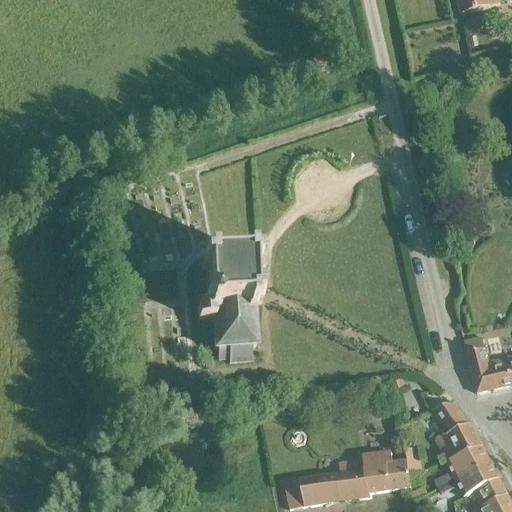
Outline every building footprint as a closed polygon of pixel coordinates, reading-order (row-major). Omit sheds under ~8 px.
[(456,0),(460,16),(490,9),(490,8),(500,6),(498,0),(456,0)] [(161,212),(175,211),(172,180),(158,182),(161,212)] [(254,307),(260,306),(259,299),(252,299),(251,270),(258,269),(257,261),(252,261),(251,256),(243,256),(243,262),(240,262),(237,265),(221,266),(218,263),(214,263),(214,258),(206,258),(206,263),(200,264),(201,272),(205,272),(207,301),(202,301),(203,308),(196,309),(197,322),(211,321),(213,352),(216,351),(217,362),(228,362),(228,366),(251,364),(250,349),(257,349),(254,307)] [(511,362),(490,368),(484,341),(466,345),(479,397),(511,389),(511,362)] [(447,464),(481,448),(469,426),(468,427),(453,405),(432,413),(447,436),(435,441),(447,464)] [(481,448),(447,464),(446,465),(451,475),(438,481),(439,483),(435,485),(438,491),(490,465),(481,448)] [(404,451),(406,463),(409,480),(409,481),(422,473),(418,449),(404,451)] [(409,480),(406,463),(392,465),(390,453),(361,458),(362,461),(338,465),(340,476),(283,485),(289,511),(370,500),(369,496),(410,490),(409,481),(409,480)] [(498,481),(490,465),(438,491),(441,496),(457,488),(464,500),(475,493),(498,481)] [(511,506),(498,481),(475,493),(481,504),(474,508),(476,511),(508,511),(511,510),(511,506)] [(423,491),(412,497),(413,503),(423,498),(426,497),(423,491)] [(426,497),(423,498),(413,503),(417,511),(430,506),(426,497)]
